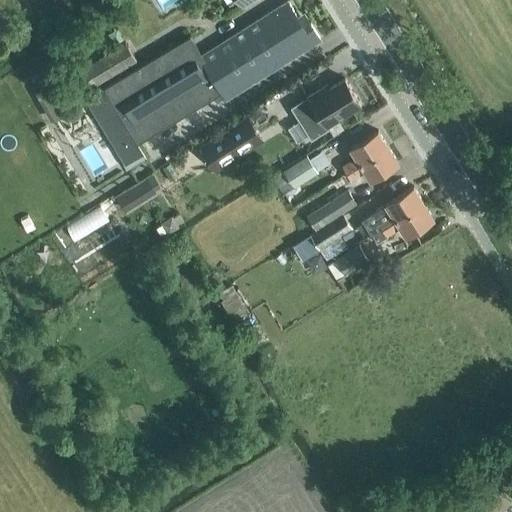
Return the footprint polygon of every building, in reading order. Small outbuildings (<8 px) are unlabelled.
[(191,37),(104,89),(137,143),(221,91),(226,99),(315,45),(321,41),(311,24),(305,28),(290,3),(202,55),(191,37)] [(90,91),(138,62),(126,43),(79,71),(90,91)] [(326,126),(361,104),(345,78),(330,87),(327,83),(306,96),(307,97),(291,107),(311,140),(328,129),(326,126)] [(264,139),(250,117),(204,146),(218,168),(264,139)] [(347,173),(388,146),(378,130),(350,148),(356,157),(342,166),(347,173)] [(388,146),(347,173),(351,179),(365,171),(371,180),(398,163),(388,146)] [(307,155),(273,177),(283,193),(293,187),(294,188),(318,172),(310,159),(307,155)] [(168,163),(138,183),(148,197),(177,177),(168,163)] [(386,205),(362,221),(371,235),(382,229),(424,202),(413,186),(386,204),(386,205)] [(305,216),(315,231),(357,204),(348,189),(305,216)] [(382,229),(371,235),(375,242),(377,244),(388,237),(386,235),(400,227),(406,236),(434,218),(424,202),(382,229)] [(311,235),(320,249),(352,228),(343,214),(311,235)] [(172,217),(162,224),(168,234),(179,227),(172,217)] [(346,275),(370,260),(359,243),(335,258),(346,275)] [(335,258),(326,263),(337,280),(346,275),(335,258)] [(278,272),(268,278),(278,294),(288,288),(278,272)] [(249,312),(232,285),(216,296),(229,317),(233,322),(249,312)] [(490,511),(511,511),(511,500),(506,488),(484,499),(490,511)] [(485,511),(480,502),(458,511),(485,511)]
